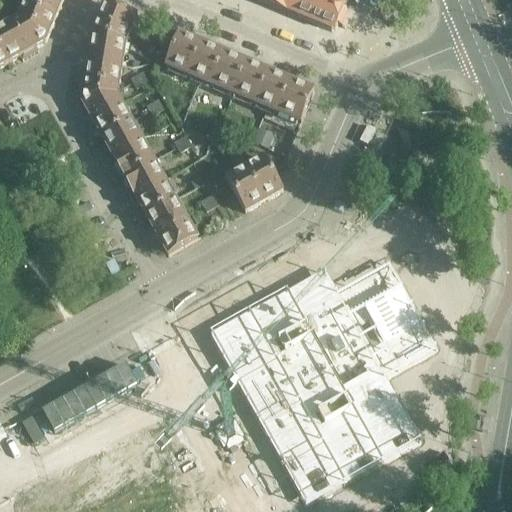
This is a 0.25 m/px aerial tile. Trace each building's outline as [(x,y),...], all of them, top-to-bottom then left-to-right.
[(0,10),(9,14),(14,2),(10,0),(3,0),(0,9),(0,10)] [(46,45),(64,0),(27,0),(26,4),(30,6),(25,17),(21,15),(19,21),(12,25),(31,59),(39,54),(37,50),(46,45)] [(288,17),(295,0),(269,0),(267,6),(281,12),(280,14),(288,17)] [(311,25),(321,0),(295,0),(288,17),(297,21),(298,19),(311,25)] [(349,14),(344,12),(348,3),(340,0),(321,0),(311,25),(332,33),(336,32),(338,26),(343,28),(349,14)] [(126,46),(137,19),(108,7),(105,8),(93,37),(126,46)] [(31,59),(12,25),(0,31),(0,35),(1,37),(0,37),(0,48),(9,66),(21,59),(23,63),(31,59)] [(123,68),(126,46),(93,37),(90,54),(86,53),(84,62),(123,68)] [(234,98),(247,66),(180,37),(167,69),(234,98)] [(153,57),(155,52),(144,47),(142,52),(153,57)] [(0,71),(9,66),(0,48),(0,76),(0,71)] [(151,62),(153,57),(142,52),(140,57),(151,62)] [(120,83),(123,68),(84,62),(83,71),(87,72),(85,85),(115,89),(116,82),(120,83)] [(302,126),(315,94),(247,66),(234,98),(302,126)] [(135,87),(146,81),(143,76),(132,82),(135,87)] [(137,92),(148,86),(146,81),(135,87),(137,92)] [(121,104),(118,99),(119,90),(115,89),(85,85),(82,105),(87,113),(83,116),(88,124),(121,104)] [(150,114),(161,108),(159,103),(148,110),(150,114)] [(129,126),(126,121),(129,119),(121,104),(88,124),(92,132),(96,130),(103,141),(129,126)] [(153,119),(163,113),(164,113),(161,108),(150,114),(153,119)] [(110,163),(144,144),(136,131),(132,132),(129,126),(103,141),(109,153),(105,155),(110,163)] [(177,150),(188,144),(186,139),(175,145),(177,150)] [(151,165),(148,160),(151,158),(144,144),(110,163),(117,177),(122,177),(124,180),(151,165)] [(180,155),(191,149),(188,144),(177,150),(180,155)] [(246,158),(241,149),(235,153),(240,162),(246,158)] [(240,162),(235,153),(229,156),(234,165),(240,162)] [(284,194),(273,175),(265,161),(246,172),(265,205),(284,194)] [(132,202),(165,183),(158,169),(154,171),(151,165),(124,180),(126,184),(124,188),(132,202)] [(265,205),(246,172),(227,182),(246,215),(265,205)] [(206,186),(202,180),(192,185),(196,192),(206,186)] [(173,205),(170,199),(173,197),(165,183),(132,202),(136,210),(140,208),(147,220),(173,205)] [(204,209),(215,203),(212,198),(201,205),(204,209)] [(207,214),(217,208),(218,208),(215,203),(204,209),(207,214)] [(154,241),(187,222),(179,208),(176,210),(173,205),(147,220),(153,231),(149,233),(154,241)] [(199,242),(187,222),(154,241),(158,249),(162,247),(169,259),(199,242)] [(299,288),(210,338),(307,511),(423,445),(387,382),(439,352),(391,265),(311,310),(299,288)] [(220,511),(170,425),(19,511),(220,511)]
